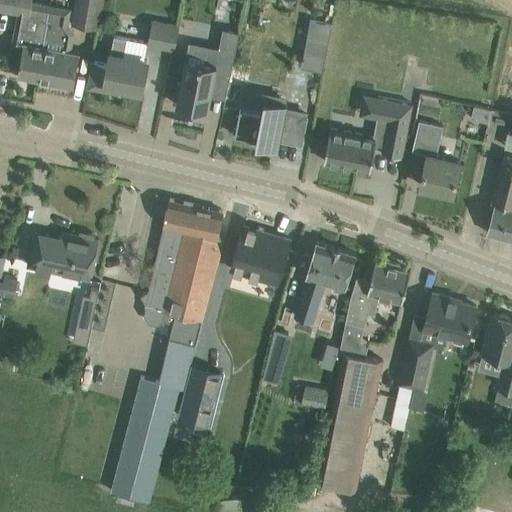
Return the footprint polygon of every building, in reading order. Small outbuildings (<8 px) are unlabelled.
[(43,46),(50,4),(30,1),(30,0),(0,0),(0,8),(18,12),(12,44),(23,46),(18,74),(37,78),(44,46),(43,46)] [(74,0),(70,23),(97,28),(102,0),(74,0)] [(69,7),(50,4),(43,46),(44,46),(37,78),(73,85),(79,53),(70,51),(74,31),(67,21),(69,7)] [(310,31),(306,50),(319,53),(319,54),(325,55),(332,23),(310,19),(308,30),(310,31)] [(153,21),(149,43),(171,47),(175,25),(153,21)] [(207,62),(185,57),(180,81),(177,81),(174,96),(178,96),(176,104),(189,107),(188,112),(203,115),(204,110),(207,110),(215,71),(230,74),(239,31),(222,28),(218,46),(210,45),(207,62)] [(93,60),(88,86),(117,92),(119,85),(141,89),(145,70),(147,60),(143,59),(147,42),(126,38),(113,35),(108,63),(93,60)] [(412,103),(378,96),(374,116),(377,117),(373,137),(330,128),(324,160),(370,170),(375,147),(382,148),(382,152),(401,156),(412,103)] [(234,135),(278,143),(277,146),(279,146),(280,140),(302,144),(308,114),(286,110),(288,102),(286,101),(285,104),(264,99),(261,113),(240,109),(234,135)] [(474,108),(472,118),(479,123),(487,125),(490,112),(474,108)] [(428,147),(424,165),(420,184),(453,192),(460,161),(435,155),(442,125),(419,120),(414,144),(428,147)] [(511,187),(511,157),(502,155),(491,201),(494,201),(494,200),(504,203),(508,187),(511,187)] [(494,200),(494,201),(492,213),(487,232),(511,238),(511,187),(508,187),(504,203),(494,200)] [(140,376),(109,490),(147,500),(177,386),(184,388),(221,238),(216,237),(222,210),(170,198),(170,200),(148,291),(141,295),(147,304),(144,314),(149,322),(158,324),(165,320),(173,322),(159,381),(140,376)] [(243,222),(230,268),(276,282),(289,236),(243,222)] [(35,230),(31,250),(28,265),(90,279),(99,238),(70,232),(69,238),(35,230)] [(306,275),(294,315),(295,315),(297,309),(314,314),(312,320),(313,321),(325,281),(344,286),(356,251),(354,250),(354,251),(341,247),(341,246),(339,246),(334,245),(332,244),(318,241),(318,240),(317,240),(306,275)] [(350,296),(345,321),(365,326),(369,312),(375,313),(380,294),(402,300),(410,269),(399,266),(399,263),(387,260),(386,263),(375,260),(370,279),(357,275),(350,296)] [(0,278),(0,293),(14,296),(18,282),(0,278)] [(89,335),(99,288),(91,286),(89,294),(82,293),(74,332),(89,335)] [(428,311),(423,327),(427,328),(446,334),(450,335),(453,341),(461,343),(466,339),(467,339),(471,324),(476,305),(449,298),(449,296),(433,291),(428,311)] [(482,353),(502,359),(494,386),(498,387),(494,401),(511,406),(511,318),(493,313),(482,353)] [(278,380),(292,334),(275,328),(263,376),(278,380)] [(399,383),(422,388),(432,345),(432,342),(423,340),(408,337),(399,383)] [(344,351),(338,378),(317,478),(359,487),(386,360),(344,351)] [(191,361),(178,411),(205,418),(218,368),(191,361)] [(303,382),(300,400),(323,405),(327,387),(303,382)] [(75,388),(72,398),(83,401),(85,390),(75,388)] [(419,413),(418,410),(419,402),(410,401),(406,421),(418,424),(419,413)]
